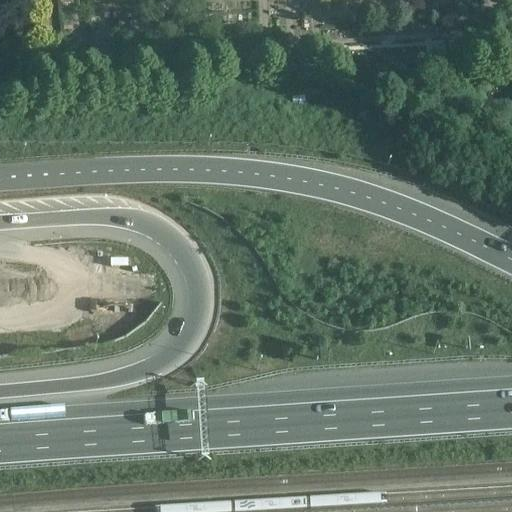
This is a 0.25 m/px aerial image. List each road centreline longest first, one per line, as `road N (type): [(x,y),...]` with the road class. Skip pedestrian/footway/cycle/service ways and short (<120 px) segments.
road 1 (motorway): [(511,262),(382,203),(272,177),(149,168),(0,178)]
road 2 (motorway): [(511,404),(0,439)]
road 3 (motorway): [(0,224),(90,220),(166,234),(191,276),(195,305),(171,352),(145,370),(0,392)]
